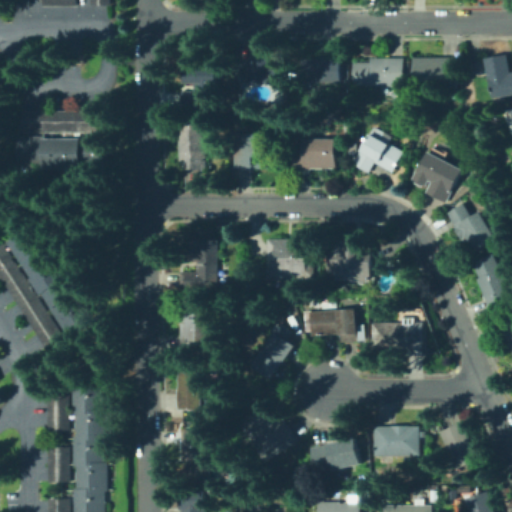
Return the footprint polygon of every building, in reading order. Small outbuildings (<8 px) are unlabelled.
[(509,54),(511,73),(511,95),(495,98),(491,80),(487,58),(509,54)] [(283,57),(283,81),(244,82),(244,60),(262,60),(262,57),(283,57)] [(457,57),(458,88),(415,88),(415,57),(457,57)] [(405,58),(405,86),(354,86),(354,62),(372,62),(372,58),(405,58)] [(344,65),(344,83),(305,83),(305,60),(344,60),(344,65)] [(220,68),(220,106),(203,106),(203,109),(184,109),(184,91),(197,91),(196,83),(186,83),(186,68),(220,68)] [(405,95),(398,102),(392,95),(398,88),(405,95)] [(105,111),(105,133),(26,133),(25,111),(105,111)] [(208,138),(215,138),(215,145),(212,144),(212,149),(209,149),(208,169),(181,169),(181,139),(185,139),(185,122),(208,122),(208,138)] [(377,126),(389,133),(391,129),(397,132),(391,143),(406,151),(394,173),(377,163),(372,171),(356,163),(377,126)] [(275,134),(275,169),(237,169),(237,134),(275,134)] [(50,138),(79,139),(79,136),(104,136),(103,171),(21,169),(22,135),(50,136),(50,138)] [(339,139),(339,168),(313,168),(313,170),(295,170),(295,150),(305,150),(305,139),(339,139)] [(464,170),(447,202),(428,192),(433,182),(417,174),(429,152),(464,170)] [(358,157),(356,162),(349,159),(352,154),(358,157)] [(466,203),(473,216),(482,212),(488,209),(499,229),(494,233),(497,239),(471,254),(455,226),(456,225),(449,213),(466,203)] [(37,225),(51,247),(54,245),(64,262),(61,264),(69,277),(72,276),(82,293),(80,294),(94,315),(68,332),(54,308),(55,307),(47,294),(44,295),(34,278),(36,277),(27,264),(25,265),(11,242),(37,225)] [(316,239),(316,278),(270,278),(270,239),(316,239)] [(376,243),(372,283),(329,278),(333,239),(376,243)] [(221,241),(221,290),(184,290),(184,272),(200,272),(200,261),(189,261),(189,240),(221,241)] [(23,268),(25,272),(26,271),(66,336),(47,347),(0,271),(0,248),(6,244),(18,262),(23,268)] [(511,292),(511,306),(493,314),(478,279),(482,278),(475,264),(496,255),(511,292)] [(213,304),(213,342),(205,342),(205,350),(184,350),(184,323),(187,323),(187,304),(213,304)] [(367,325),(368,341),(343,342),(343,334),(315,336),(315,331),(308,332),(307,311),(359,308),(360,311),(361,325),(367,325)] [(511,316),(511,352),(504,335),(498,322),(511,316)] [(418,318),(418,322),(426,322),(426,356),(407,356),(408,351),(374,351),(374,322),(405,322),(405,318),(418,318)] [(300,346),(276,380),(256,366),(280,332),(300,346)] [(205,371),(205,409),(187,409),(187,411),(183,411),(183,371),(205,371)] [(109,410),(109,440),(107,439),(107,462),(110,462),(109,478),(110,491),(107,491),(107,511),(75,511),(75,488),(78,488),(78,465),(75,466),(75,437),(78,436),(78,414),(75,414),(75,385),(106,385),(106,410),(109,410)] [(71,395),(71,430),(50,430),(49,395),(71,395)] [(302,440),(269,461),(244,422),(276,401),(302,440)] [(482,460),(459,470),(443,431),(466,422),(482,460)] [(413,425),(423,426),(423,456),(377,456),(377,426),(393,426),(393,425),(413,425)] [(212,472),(212,481),(188,481),(188,450),(184,450),(185,430),(213,430),(212,472)] [(365,463),(320,474),(314,448),(359,438),(365,463)] [(72,481),(50,482),(50,447),(71,447),(72,481)] [(303,482),(303,475),(311,474),(311,481),(303,482)] [(503,511),(475,511),(474,508),(470,506),(468,501),(471,497),(497,489),(503,511)] [(206,508),(206,511),(182,511),(182,490),(206,490),(206,508)] [(361,496),(361,501),(364,501),(364,511),(321,511),(322,502),(352,502),(352,496),(361,496)] [(72,498),(72,511),(50,511),(50,498),(72,498)]
